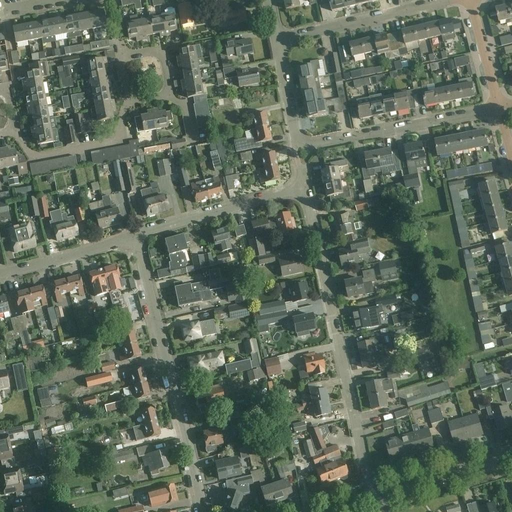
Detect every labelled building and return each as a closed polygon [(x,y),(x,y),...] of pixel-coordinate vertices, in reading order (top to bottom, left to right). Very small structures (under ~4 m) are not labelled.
[(125,0),(121,1),(122,7),(134,5),(135,11),(136,10),(134,0),(125,0)] [(284,0),(287,10),(300,7),(299,0),(300,0),(309,0),(311,5),(317,4),(315,0),(284,0)] [(321,0),(323,7),(331,5),(332,11),(345,9),(342,0),(321,0)] [(342,0),(345,9),(357,6),(355,0),(342,0)] [(189,3),(177,6),(181,26),(193,24),(189,3)] [(497,6),(497,9),(496,9),(499,22),(506,21),(507,25),(511,23),(511,19),(509,6),(503,7),(501,5),(497,6)] [(161,15),(161,18),(165,37),(170,36),(169,32),(176,31),(173,15),(175,15),(174,9),(173,9),(171,8),(167,9),(166,11),(164,11),(165,14),(161,15)] [(215,13),(216,18),(219,29),(246,22),(243,11),(231,14),(230,10),(215,13)] [(102,12),(88,14),(91,30),(99,28),(100,31),(109,29),(109,25),(107,19),(104,20),(102,12)] [(150,20),(153,35),(160,34),(160,37),(165,37),(161,18),(156,19),(155,13),(149,14),(150,20)] [(88,14),(76,17),(79,32),(91,30),(88,14)] [(130,18),(131,24),(126,25),(129,40),(136,38),(137,42),(142,41),(138,22),(137,16),(130,18)] [(66,34),(79,32),(76,17),(63,19),(66,34)] [(63,19),(51,21),(54,37),(66,34),(63,19)] [(150,20),(138,22),(142,41),(146,40),(145,37),(153,35),(150,20)] [(439,23),(442,36),(454,33),(454,31),(452,23),(451,20),(439,23)] [(41,39),(54,37),(51,21),(38,24),(41,39)] [(452,23),(454,31),(462,29),(460,21),(452,23)] [(439,23),(427,25),(430,39),(442,36),(439,23)] [(38,24),(26,26),(28,41),(41,39),(38,24)] [(415,28),(418,42),(430,39),(427,25),(415,28)] [(28,41),(26,26),(12,29),(15,44),(28,41)] [(405,44),(400,45),(397,46),(399,51),(407,49),(406,45),(418,42),(415,28),(402,31),(403,32),(405,44)] [(403,32),(397,33),(400,45),(405,44),(403,32)] [(397,33),(392,35),(395,46),(397,46),(400,45),(397,33)] [(386,35),(374,38),(378,51),(379,55),(386,54),(387,61),(400,57),(399,51),(397,46),(395,46),(392,35),(386,36),(386,35)] [(511,44),(511,37),(510,36),(500,39),(502,47),(511,44)] [(374,38),(362,41),(365,54),(377,52),(378,51),(374,38)] [(108,40),(94,43),(95,49),(109,47),(108,40)] [(236,55),(237,58),(252,54),(249,41),(234,44),(233,42),(224,44),(227,57),(236,55)] [(365,54),(362,41),(350,44),(353,57),(365,54)] [(90,45),(82,47),(83,52),(91,50),(95,49),(94,43),(90,44),(90,45)] [(83,52),(82,47),(82,45),(77,46),(69,48),(70,54),(83,52)] [(194,46),(194,48),(179,51),(181,58),(177,59),(178,64),(196,60),(201,59),(199,45),(194,46)] [(64,50),(56,51),(58,57),(70,54),(69,48),(64,48),(64,50)] [(348,49),(339,51),(338,51),(342,66),(347,65),(345,60),(350,59),(348,49)] [(19,64),(16,51),(10,52),(13,65),(19,64)] [(337,53),(330,55),(335,78),(341,77),(337,53)] [(469,56),(455,59),(457,68),(471,65),(469,56)] [(64,73),(66,79),(71,78),(69,67),(79,65),(77,58),(62,61),(63,68),(64,73)] [(89,74),(89,75),(104,72),(103,66),(107,65),(106,60),(87,63),(88,68),(81,69),(82,75),(89,74)] [(198,72),(196,60),(178,64),(179,68),(182,68),(184,74),(198,72)] [(455,60),(448,62),(450,70),(456,69),(455,60)] [(298,69),(300,81),(319,77),(318,71),(320,70),(318,61),(310,63),(311,66),(298,69)] [(22,82),(23,87),(42,83),(41,78),(49,77),(46,62),(28,65),(29,74),(24,75),(26,82),(22,82)] [(225,80),(237,78),(239,87),(258,83),(256,69),(239,73),(238,67),(223,70),(225,80)] [(104,72),(89,75),(91,86),(110,83),(109,79),(106,79),(104,72)] [(182,87),(201,84),(198,72),(184,74),(185,82),(181,82),(182,87)] [(319,77),(300,81),(303,94),(321,90),(319,79),(319,77)] [(59,83),(60,83),(61,89),(67,88),(65,79),(59,81),(59,83)] [(459,81),(460,86),(463,100),(475,97),(472,79),(459,81)] [(27,92),(29,98),(44,95),(42,83),(23,87),(24,93),(27,92)] [(111,88),(110,83),(91,86),(93,98),(109,96),(107,89),(111,88)] [(188,98),(193,98),(203,96),(201,84),(182,87),(183,92),(187,91),(188,98)] [(339,96),(345,95),(343,85),(337,87),(339,96)] [(460,86),(448,88),(451,102),(463,100),(460,86)] [(415,91),(415,95),(418,94),(424,93),(426,107),(438,105),(436,91),(429,92),(428,87),(423,88),(423,89),(415,91)] [(451,102),(448,88),(436,91),(438,105),(451,102)] [(303,94),(305,106),(323,102),(321,90),(303,94)] [(238,101),(237,91),(230,92),(232,102),(238,101)] [(415,109),(413,96),(415,95),(415,91),(394,95),(395,99),(398,113),(410,110),(415,109)] [(424,93),(418,94),(421,108),(426,107),(424,93)] [(413,96),(415,109),(421,108),(418,94),(415,95),(413,96)] [(47,107),(44,95),(29,98),(30,105),(27,106),(28,111),(47,107)] [(207,103),(206,95),(203,96),(193,98),(194,105),(207,103)] [(345,95),(339,96),(341,111),(348,110),(345,95)] [(110,103),(109,96),(93,98),(96,110),(114,106),(114,102),(110,103)] [(370,98),(371,104),(373,118),(386,115),(383,102),(377,103),(375,97),(370,98)] [(383,102),(386,115),(398,113),(395,99),(383,102)] [(325,102),(323,102),(305,106),(308,118),(328,114),(325,102)] [(363,102),(357,103),(361,120),(373,118),(371,104),(364,105),(363,102)] [(194,113),(208,111),(207,103),(194,105),(193,105),(194,113)] [(115,112),(114,106),(96,110),(91,111),(93,123),(98,122),(113,120),(112,113),(115,112)] [(49,119),(47,107),(28,111),(29,116),(32,115),(33,122),(49,119)] [(152,111),(155,130),(168,128),(167,122),(172,121),(173,121),(171,111),(170,111),(170,112),(165,113),(165,112),(158,114),(157,110),(152,111)] [(141,117),(134,118),(137,133),(155,130),(152,111),(147,112),(148,116),(141,117)] [(194,113),(196,121),(210,119),(208,111),(194,113)] [(255,130),(268,127),(265,113),(246,117),(247,123),(253,122),(255,130)] [(81,115),(74,116),(77,134),(84,133),(81,115)] [(31,129),(32,134),(51,131),(49,119),(33,122),(35,129),(31,129)] [(211,126),(210,119),(196,121),(197,129),(211,126)] [(74,126),(73,126),(67,128),(66,128),(69,143),(76,141),(74,126)] [(271,141),(268,127),(255,130),(249,131),(251,140),(246,141),(244,140),(234,142),(236,152),(259,147),(259,144),(271,141)] [(53,143),(51,131),(32,134),(33,139),(36,138),(38,146),(53,143)] [(472,134),(475,150),(488,147),(484,132),(472,134)] [(460,137),(463,152),(475,150),(472,134),(460,137)] [(447,139),(451,155),(463,152),(460,137),(447,139)] [(165,138),(140,144),(141,149),(166,143),(165,138)] [(361,140),(363,148),(372,146),(371,139),(361,140)] [(451,155),(447,139),(435,142),(438,157),(451,155)] [(129,146),(131,159),(144,156),(143,150),(139,150),(138,146),(140,146),(139,141),(137,141),(137,140),(128,142),(129,146)] [(172,150),(185,148),(184,140),(171,142),(172,150)] [(417,168),(415,163),(426,161),(422,144),(405,148),(406,153),(405,153),(408,170),(417,168)] [(121,147),(124,160),(131,159),(129,146),(121,147)] [(114,149),(116,161),(124,160),(121,147),(114,149)] [(7,149),(2,150),(5,169),(17,166),(19,175),(26,174),(23,158),(16,160),(15,151),(8,152),(7,149)] [(116,161),(114,149),(106,150),(108,163),(116,161)] [(106,150),(98,152),(101,164),(108,163),(106,150)] [(391,150),(378,152),(381,168),(383,175),(390,174),(401,171),(399,158),(393,159),(391,150)] [(214,171),(222,169),(216,151),(209,153),(214,171)] [(310,154),(317,161),(321,157),(314,151),(310,154)] [(101,164),(98,152),(90,153),(93,166),(101,164)] [(241,162),(252,160),(249,152),(240,154),(241,162)] [(374,169),(381,168),(378,152),(365,155),(367,164),(361,166),(364,179),(375,176),(374,169)] [(262,161),(264,170),(277,167),(273,153),(255,157),(256,162),(262,161)] [(75,157),(68,158),(71,170),(77,169),(75,157)] [(71,170),(68,158),(62,159),(64,171),(71,170)] [(62,159),(56,160),(58,172),(64,171),(62,159)] [(56,160),(49,161),(51,174),(58,172),(56,160)] [(160,177),(171,175),(167,160),(156,162),(160,177)] [(322,171),(325,184),(341,181),(339,174),(350,171),(347,160),(331,163),(332,169),(322,171)] [(43,163),(45,175),(51,174),(49,161),(43,163)] [(43,163),(36,164),(38,176),(45,175),(43,163)] [(478,166),(480,173),(493,171),(491,163),(478,166)] [(38,176),(36,164),(30,165),(32,177),(38,176)] [(127,194),(134,193),(129,165),(122,166),(127,194)] [(466,168),(468,176),(480,173),(478,166),(466,168)] [(277,167),(264,170),(266,178),(260,180),(261,185),(280,181),(277,167)] [(454,171),(456,178),(468,176),(466,168),(454,171)] [(456,178),(454,171),(446,172),(448,180),(456,178)] [(388,182),(395,179),(392,173),(385,176),(388,182)] [(177,176),(180,188),(188,186),(184,174),(177,176)] [(406,190),(421,187),(417,174),(403,177),(406,190)] [(237,175),(224,178),(228,192),(234,190),(232,182),(239,180),(237,175)] [(117,193),(126,191),(122,178),(114,180),(117,193)] [(205,187),(209,200),(222,196),(217,178),(212,179),(214,185),(205,187)] [(374,192),(371,180),(364,182),(366,194),(374,192)] [(24,191),(23,181),(9,182),(10,192),(24,191)] [(342,188),(341,181),(325,184),(328,197),(337,195),(338,201),(352,199),(349,187),(342,188)] [(453,206),(461,204),(458,190),(465,189),(463,181),(448,184),(450,192),(453,206)] [(479,186),(482,198),(497,194),(494,182),(479,186)] [(86,184),(77,185),(78,196),(87,195),(86,184)] [(209,200),(205,187),(197,190),(195,184),(190,185),(195,204),(209,200)] [(147,216),(157,214),(151,191),(150,189),(140,191),(143,203),(139,204),(143,217),(147,216)] [(168,211),(168,210),(173,208),(170,196),(165,197),(158,199),(157,195),(160,194),(158,189),(151,191),(157,214),(168,211)] [(0,200),(11,198),(10,192),(0,194),(0,192),(0,200)] [(497,194),(482,198),(486,210),(501,206),(497,194)] [(103,204),(109,227),(120,224),(114,205),(111,206),(108,196),(101,198),(102,201),(103,204)] [(357,212),(381,206),(379,197),(355,203),(357,212)] [(41,219),(49,218),(46,198),(38,199),(41,219)] [(28,200),(31,218),(39,216),(36,199),(28,200)] [(103,204),(102,201),(88,205),(90,214),(96,212),(97,216),(95,216),(99,230),(109,227),(103,204)] [(0,214),(8,213),(6,203),(0,203),(0,214)] [(461,204),(453,206),(456,218),(464,216),(461,204)] [(486,210),(489,222),(504,218),(501,206),(486,210)] [(82,209),(74,211),(77,223),(85,221),(82,209)] [(61,215),(60,215),(59,210),(49,213),(51,222),(49,222),(51,228),(53,228),(57,242),(67,239),(61,216),(61,215)] [(266,220),(251,224),(255,236),(278,230),(279,234),(295,229),(292,219),(290,219),(289,213),(275,217),(276,220),(267,223),(266,220)] [(351,243),(358,242),(356,236),(357,236),(355,231),(361,230),(359,222),(353,224),(352,219),(349,219),(348,213),(337,216),(342,237),(347,236),(349,243),(351,243)] [(65,214),(61,215),(61,216),(67,239),(78,236),(73,217),(67,219),(65,214)] [(464,216),(456,218),(459,230),(466,228),(464,216)] [(504,218),(489,222),(492,234),(507,231),(504,218)] [(30,229),(29,224),(18,227),(24,251),(35,248),(31,234),(33,234),(32,228),(30,229)] [(14,254),(24,251),(18,227),(17,225),(17,226),(12,227),(11,228),(11,229),(7,230),(9,235),(7,235),(8,241),(10,240),(14,254)] [(245,235),(243,226),(233,228),(236,238),(245,235)] [(466,228),(459,230),(461,242),(469,241),(466,228)] [(214,245),(218,244),(220,253),(230,250),(228,242),(229,241),(226,230),(211,234),(214,245)] [(187,234),(183,235),(165,241),(169,256),(183,252),(188,251),(186,244),(189,243),(187,234)] [(265,256),(261,238),(248,241),(252,259),(265,256)] [(367,240),(358,242),(351,243),(352,249),(339,252),(342,267),(360,263),(358,256),(370,253),(367,240)] [(496,248),(499,260),(511,257),(511,249),(511,244),(496,248)] [(169,256),(171,263),(169,263),(170,269),(169,269),(171,277),(195,273),(194,271),(213,267),(211,259),(210,254),(191,258),(192,266),(185,267),(185,265),(187,265),(183,252),(169,256)] [(211,259),(213,267),(230,264),(228,255),(216,258),(216,259),(211,259)] [(259,266),(274,263),(273,255),(257,258),(259,266)] [(290,259),(290,257),(278,260),(282,277),(302,272),(299,257),(290,259)] [(502,273),(511,269),(511,257),(499,260),(502,273)] [(465,261),(467,269),(474,267),(473,259),(465,261)] [(380,267),(381,276),(396,272),(394,264),(380,267)] [(116,266),(102,270),(106,283),(106,282),(109,293),(122,289),(121,287),(125,286),(124,280),(120,281),(119,279),(116,266)] [(474,267),(467,269),(469,281),(477,279),(474,267)] [(511,269),(502,273),(505,285),(511,282),(511,269)] [(106,283),(102,270),(89,274),(94,292),(99,291),(97,285),(106,283)] [(364,279),(362,280),(346,283),(349,299),(375,293),(372,283),(376,282),(374,270),(362,273),(364,279)] [(79,277),(65,280),(69,293),(78,291),(79,296),(84,295),(79,277)] [(173,283),(176,297),(208,291),(208,289),(222,286),(220,279),(182,287),(181,282),(173,283)] [(469,281),(472,293),(480,291),(477,279),(469,281)] [(69,293),(65,280),(52,284),(57,303),(62,301),(60,295),(69,293)] [(247,301),(242,284),(225,288),(228,302),(235,300),(236,304),(247,301)] [(305,284),(289,288),(293,303),(308,300),(305,284)] [(29,291),(32,303),(41,301),(42,307),(47,305),(42,287),(29,291)] [(249,302),(258,300),(256,290),(247,292),(249,302)] [(15,294),(18,307),(20,315),(34,311),(32,303),(29,291),(15,294)] [(211,301),(208,291),(176,297),(178,308),(180,307),(182,310),(190,308),(191,305),(193,305),(211,301)] [(480,291),(472,293),(476,313),(489,310),(487,303),(483,304),(480,291)] [(377,308),(375,309),(368,310),(352,313),(354,319),(355,319),(357,331),(370,328),(369,323),(370,323),(370,322),(376,321),(375,315),(383,313),(382,307),(397,303),(395,295),(375,299),(377,308)] [(0,314),(3,314),(5,320),(10,318),(4,297),(0,298),(0,314)] [(283,301),(271,304),(257,307),(260,316),(266,315),(273,313),(285,312),(283,301)] [(422,304),(425,313),(432,312),(430,303),(422,304)] [(96,304),(87,306),(89,312),(97,310),(96,304)] [(194,313),(207,309),(205,304),(192,309),(194,313)] [(227,308),(227,309),(214,312),(215,321),(229,318),(230,321),(249,317),(246,304),(227,308)] [(407,304),(397,306),(399,312),(408,310),(407,304)] [(131,321),(127,307),(114,311),(118,325),(131,321)] [(64,318),(61,308),(55,309),(57,319),(64,318)] [(287,322),(285,312),(273,313),(266,315),(260,316),(256,317),(258,327),(270,325),(270,326),(287,322)] [(402,323),(414,320),(412,312),(400,315),(402,323)] [(402,322),(400,314),(393,316),(394,324),(402,322)] [(294,328),(290,329),(291,333),(295,332),(295,334),(315,329),(312,315),(297,318),(292,319),(294,328)] [(16,318),(20,338),(22,348),(30,346),(32,352),(44,349),(42,342),(30,345),(22,316),(16,318)] [(114,316),(98,321),(101,330),(117,326),(114,316)] [(20,338),(16,318),(10,320),(13,332),(3,334),(4,341),(19,337),(20,338)] [(218,335),(215,321),(182,327),(185,341),(218,335)] [(479,324),(480,333),(488,331),(486,323),(479,324)] [(406,326),(393,329),(394,335),(407,333),(406,326)] [(124,346),(136,343),(133,329),(115,334),(116,339),(122,337),(124,346)] [(488,331),(480,333),(483,345),(491,343),(488,331)] [(78,332),(59,336),(60,343),(79,338),(78,332)] [(510,332),(498,335),(499,342),(511,339),(510,332)] [(433,338),(437,356),(446,354),(442,335),(433,338)] [(361,357),(376,353),(374,342),(373,342),(373,339),(365,341),(366,343),(359,345),(361,357)] [(140,357),(136,343),(124,346),(126,355),(120,357),(122,361),(140,357)] [(227,354),(250,353),(249,343),(227,345),(227,354)] [(113,345),(106,346),(108,356),(115,354),(113,345)] [(409,366),(421,362),(427,360),(424,349),(406,355),(409,366)] [(386,367),(384,358),(382,352),(376,353),(361,357),(364,369),(371,367),(371,370),(386,367)] [(198,381),(209,379),(208,376),(207,376),(205,367),(212,365),(212,367),(222,365),(220,354),(203,357),(188,360),(190,367),(189,368),(189,371),(191,372),(191,374),(192,376),(194,375),(193,374),(198,373),(199,378),(197,378),(198,381)] [(267,377),(281,374),(278,363),(289,361),(288,355),(277,358),(277,359),(264,362),(267,377)] [(304,357),(307,373),(314,371),(315,375),(324,373),(323,369),(324,369),(321,355),(314,357),(314,355),(304,357)] [(249,361),(225,366),(227,375),(251,370),(249,361)] [(112,362),(96,366),(98,374),(114,370),(112,362)] [(22,364),(12,366),(14,377),(24,375),(22,364)] [(134,386),(146,382),(143,369),(125,373),(126,378),(132,377),(134,386)] [(247,372),(249,382),(260,379),(257,370),(247,372)] [(386,373),(388,381),(391,380),(400,378),(399,371),(386,373)] [(110,373),(85,379),(87,387),(112,381),(110,373)] [(496,387),(493,376),(478,380),(481,391),(496,387)] [(367,385),(370,398),(385,395),(390,394),(398,392),(395,381),(383,383),(382,382),(367,385)] [(146,382),(134,386),(136,394),(130,396),(132,401),(150,396),(146,382)] [(504,394),(511,391),(511,390),(510,382),(502,385),(504,394)] [(405,400),(407,408),(451,394),(447,383),(419,392),(420,395),(405,400)] [(198,408),(199,408),(201,414),(211,411),(210,405),(215,404),(215,406),(224,403),(220,386),(201,391),(201,392),(195,394),(198,408)] [(36,390),(38,396),(48,394),(47,388),(36,390)] [(316,390),(317,392),(310,393),(311,398),(301,400),(302,404),(301,404),(302,411),(307,410),(306,407),(327,402),(325,390),(322,391),(321,389),(316,390)] [(287,405),(283,406),(281,395),(287,394),(286,390),(281,391),(281,392),(270,394),(274,414),(288,411),(287,405)] [(388,407),(385,395),(370,398),(373,410),(388,407)] [(486,408),(483,396),(476,398),(480,410),(486,408)] [(85,408),(96,405),(94,398),(84,400),(85,408)] [(124,401),(104,406),(106,413),(126,407),(124,401)] [(328,418),(327,415),(330,415),(327,402),(306,407),(307,410),(308,414),(314,413),(315,418),(322,416),(322,419),(328,418)] [(438,423),(434,411),(431,403),(426,404),(429,412),(428,413),(431,425),(438,423)] [(493,406),(486,408),(489,420),(495,418),(499,430),(511,425),(511,423),(507,407),(494,410),(493,406)] [(144,425),(156,422),(153,408),(135,413),(136,418),(142,416),(144,425)] [(397,420),(409,415),(407,409),(403,411),(394,413),(397,420)] [(440,409),(434,411),(438,423),(443,422),(440,409)] [(244,413),(228,416),(230,428),(246,425),(244,413)] [(463,419),(469,438),(483,434),(477,415),(463,419)] [(60,420),(62,427),(69,425),(68,418),(60,420)] [(469,438),(463,419),(449,423),(454,442),(469,438)] [(395,421),(382,424),(384,430),(397,427),(395,421)] [(156,422),(144,425),(146,433),(140,435),(142,440),(160,435),(156,422)] [(306,431),(304,422),(292,425),(292,427),(283,429),(283,426),(279,427),(281,436),(296,433),(296,434),(306,431)] [(412,426),(414,434),(420,452),(427,450),(428,453),(435,451),(429,429),(420,432),(418,425),(412,426)] [(23,432),(22,426),(8,430),(9,435),(9,436),(12,435),(23,432)] [(308,430),(311,440),(315,456),(323,453),(323,451),(326,450),(317,428),(308,430)] [(206,448),(205,449),(206,453),(207,453),(207,454),(216,452),(215,446),(223,445),(221,437),(224,436),(223,429),(203,433),(206,448)] [(414,457),(414,454),(420,452),(414,434),(400,438),(406,457),(407,459),(414,457)] [(0,448),(10,447),(8,441),(13,440),(12,435),(9,436),(9,435),(0,436),(0,448)] [(32,436),(34,447),(40,446),(38,435),(32,436)] [(406,457),(400,438),(386,442),(391,461),(406,457)] [(311,457),(312,458),(315,456),(311,440),(302,442),(306,459),(311,457)] [(323,453),(327,461),(327,462),(340,457),(336,446),(326,450),(323,451),(323,453)] [(10,447),(0,448),(0,460),(12,458),(10,447)] [(58,448),(47,451),(49,459),(60,457),(58,448)] [(44,450),(34,452),(35,459),(46,457),(44,450)] [(113,464),(134,459),(132,450),(118,454),(117,452),(110,454),(113,464)] [(164,451),(152,454),(142,457),(144,467),(148,466),(150,473),(151,476),(159,474),(158,470),(168,467),(164,451)] [(326,461),(327,461),(323,453),(315,456),(312,458),(315,466),(326,461)] [(14,457),(14,458),(15,463),(19,462),(29,460),(28,454),(14,457)] [(327,462),(328,465),(334,480),(339,478),(340,480),(342,480),(346,479),(347,477),(346,475),(347,475),(341,461),(342,460),(341,456),(340,457),(327,462)] [(33,459),(29,460),(19,462),(20,469),(34,466),(33,459)] [(215,464),(219,479),(240,474),(239,469),(242,468),(241,463),(238,464),(237,459),(215,464)] [(286,462),(275,465),(278,476),(284,474),(289,472),(286,463),(286,462)] [(334,480),(328,465),(315,470),(322,485),(334,480)] [(1,484),(28,478),(27,478),(26,472),(19,474),(18,468),(0,472),(0,482),(1,482),(1,484)] [(274,485),(266,488),(259,470),(250,473),(251,476),(253,484),(258,482),(260,487),(266,507),(272,505),(272,504),(279,501),(274,485)] [(237,487),(253,484),(251,476),(236,480),(237,487)] [(29,483),(28,478),(1,484),(2,486),(0,486),(0,492),(0,493),(2,494),(3,494),(4,495),(23,491),(21,485),(29,483)] [(280,483),(274,485),(279,501),(286,499),(286,500),(292,498),(286,479),(280,481),(280,483)] [(223,507),(236,511),(239,502),(240,503),(242,496),(234,493),(236,486),(235,481),(226,484),(228,490),(225,498),(226,499),(223,507)] [(166,504),(177,501),(173,485),(162,488),(162,489),(148,492),(151,507),(166,504)] [(32,495),(40,494),(39,488),(25,490),(26,497),(32,495)] [(45,493),(40,494),(32,495),(33,502),(46,499),(45,493)]
